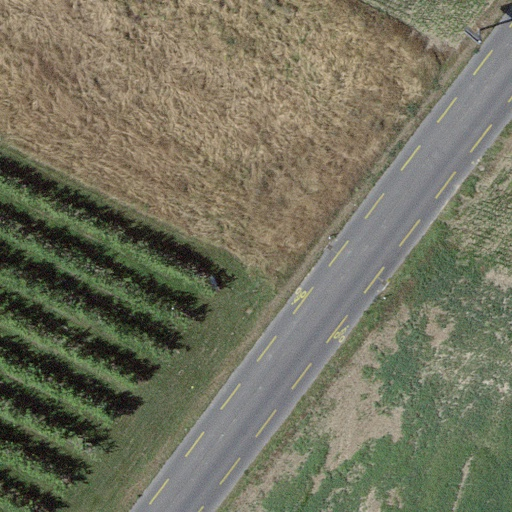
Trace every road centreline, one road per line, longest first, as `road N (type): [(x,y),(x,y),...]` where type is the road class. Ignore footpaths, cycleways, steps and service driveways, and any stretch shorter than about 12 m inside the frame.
road 1 (tertiary): [(172,511),(511,62)]
road 2 (track): [(511,293),(459,280),(379,238)]
